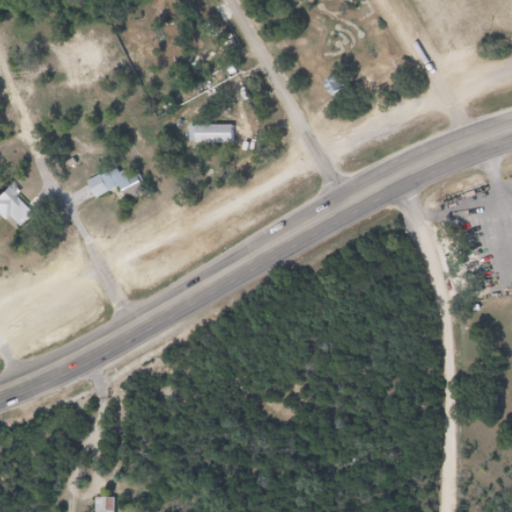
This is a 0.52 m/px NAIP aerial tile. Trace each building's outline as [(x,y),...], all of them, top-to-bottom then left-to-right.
[(335,73),(321,84),(333,100),(347,89),(335,73)] [(186,127),(186,143),(230,144),(230,125),(195,124),(195,127),(186,127)] [(81,179),(91,198),(115,186),(118,191),(138,181),(134,173),(129,175),(125,168),(117,172),(113,164),(81,179)] [(5,180),(0,184),(0,216),(1,215),(14,228),(28,213),(11,195),(16,190),(5,180)] [(99,499),(99,511),(118,511),(118,499),(99,499)]
